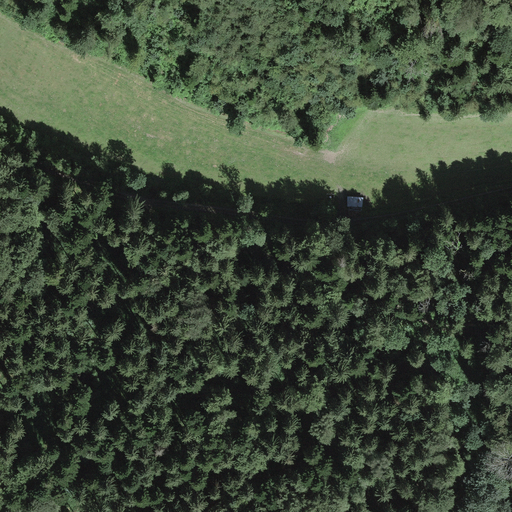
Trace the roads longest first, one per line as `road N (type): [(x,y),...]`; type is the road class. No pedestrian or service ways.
road 1 (track): [(0,145),(133,199),(307,222),(383,218),(511,190)]
road 2 (track): [(511,328),(441,326),(133,199)]
road 3 (track): [(511,21),(392,4)]
